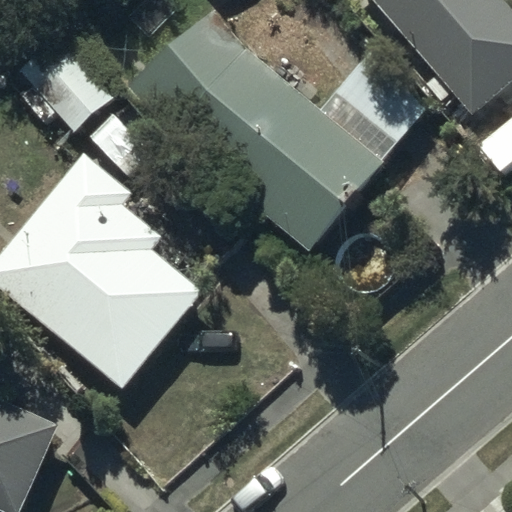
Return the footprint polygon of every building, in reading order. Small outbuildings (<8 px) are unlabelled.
[(370,0),(477,120),(511,88),(511,12),(501,0),(370,0)] [(216,16),(128,93),(187,157),(312,259),(429,115),(373,53),(323,117),(258,64),(216,16)] [(60,42),(21,77),(74,140),(115,103),(60,42)] [(84,162),(0,267),(0,295),(124,397),(203,301),(153,260),(165,245),(124,213),(133,202),(84,162)] [(0,511),(24,511),(59,433),(0,407),(0,511)]
